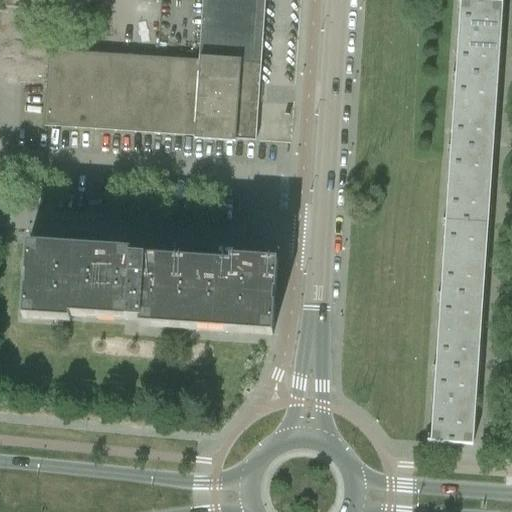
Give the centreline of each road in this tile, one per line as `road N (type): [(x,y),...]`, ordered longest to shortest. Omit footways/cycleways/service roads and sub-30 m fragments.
road 1 (residential): [(16,40),(7,219),(320,241)]
road 2 (secondary): [(250,481),(0,464)]
road 3 (tertiary): [(320,241),(336,0)]
road 4 (secondary): [(511,495),(353,482)]
road 5 (tertiary): [(325,445),(315,317)]
road 6 (tertiary): [(315,317),(287,441)]
